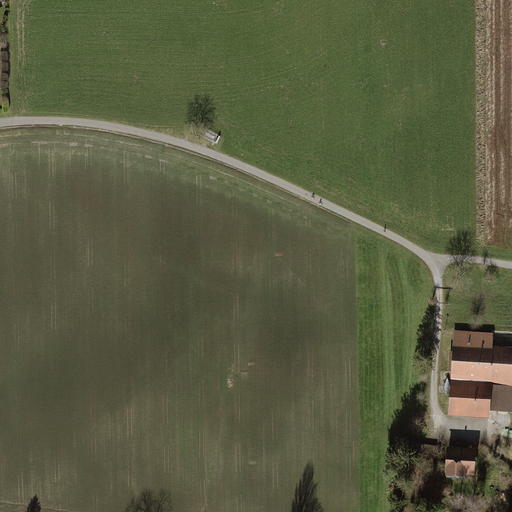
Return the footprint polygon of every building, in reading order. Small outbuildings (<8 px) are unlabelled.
[(495,333),(458,331),(457,348),(495,350),(495,333)] [(511,350),(453,348),(452,384),(511,386),(511,350)] [(450,416),(488,417),(490,386),(452,384),(450,416)] [(491,415),(511,416),(511,389),(492,388),(491,415)] [(476,449),(447,447),(446,477),(466,478),(467,475),(475,475),(476,449)]
